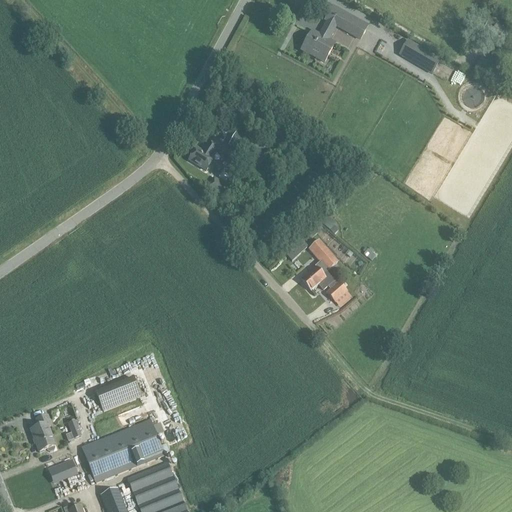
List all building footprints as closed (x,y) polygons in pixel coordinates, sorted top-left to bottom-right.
[(318,39),(311,35),(309,38),(305,45),(302,51),(301,53),(323,65),(324,63),(333,47),(326,43),(328,41),(334,29),(335,27),(354,37),(360,40),(364,32),(368,26),(332,6),(323,22),(326,24),(320,36),(318,39)] [(490,18),(481,34),(493,41),(495,37),(503,41),(508,32),(497,25),(498,23),(490,18)] [(440,60),(408,41),(400,56),(432,75),(440,60)] [(481,57),(474,71),(492,81),(500,68),(481,57)] [(423,80),(413,98),(419,101),(429,83),(423,80)] [(271,129),(265,138),(275,145),(282,137),(271,129)] [(236,132),(227,146),(232,149),(260,167),(269,151),(237,131),(236,132)] [(197,149),(189,161),(191,162),(206,172),(214,160),(212,159),(218,150),(207,143),(202,152),(197,149)] [(282,145),(279,151),(287,155),(290,149),(282,145)] [(227,189),(214,181),(213,180),(208,189),(221,198),(227,189)] [(325,216),(320,222),(330,231),(334,226),(335,224),(325,216)] [(334,226),(330,231),(334,235),(338,230),(335,228),(334,226)] [(313,246),(308,250),(312,255),(320,263),(319,265),(326,273),(338,262),(331,255),(323,246),(318,241),(313,246)] [(301,243),(295,248),(301,254),(306,249),(301,243)] [(371,262),(375,257),(367,250),(363,255),(370,261),(371,262)] [(315,268),(301,281),(311,292),(318,286),(319,286),(324,292),(329,287),(331,289),(338,283),(333,278),(332,280),(328,275),(326,273),(319,265),(315,268)] [(331,289),(326,294),(335,304),(336,303),(338,305),(347,297),(345,295),(348,293),(339,282),(338,283),(331,289)] [(324,306),(308,322),(313,328),(330,312),(324,306)] [(133,381),(97,395),(104,413),(140,398),(133,381)] [(39,427),(29,431),(37,453),(45,450),(46,453),(49,454),(53,452),(54,450),(53,448),(54,447),(46,428),(50,427),(46,416),(36,420),(39,427)] [(115,423),(118,431),(126,427),(123,419),(115,423)] [(150,421),(81,448),(96,485),(165,457),(164,454),(169,452),(165,444),(160,446),(156,436),(164,434),(160,424),(152,426),(150,421)] [(72,435),(66,437),(68,443),(81,438),(76,426),(78,426),(77,422),(68,425),(72,435)] [(72,461),(47,470),(53,486),(78,476),(72,461)] [(187,511),(168,464),(126,480),(139,511),(187,511)] [(126,511),(118,490),(111,493),(118,511),(126,511)]
